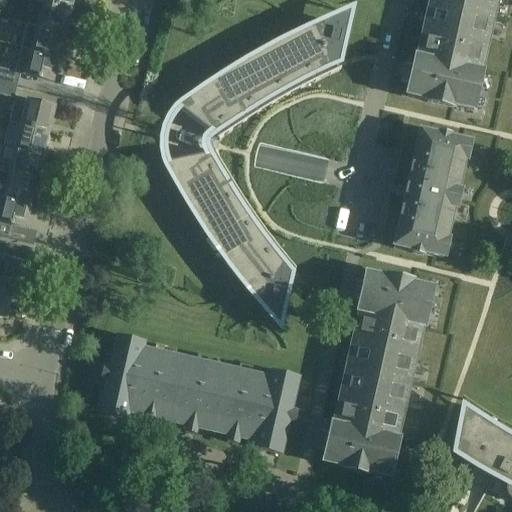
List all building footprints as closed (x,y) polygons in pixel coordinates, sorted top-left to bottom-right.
[(42,0),(42,4),(70,11),(72,0),(42,0)] [(409,86),(406,97),(426,102),(426,103),(452,109),(452,108),(472,112),(481,74),(480,73),(496,0),(429,0),(416,59),(415,59),(412,70),(403,68),(400,84),(409,86)] [(36,28),(64,35),(70,11),(42,4),(36,28)] [(176,109),(212,137),(240,118),(269,100),(298,84),(328,69),(328,68),(334,66),(337,52),(339,51),(341,49),(343,46),(344,44),(345,41),(345,38),(345,36),(345,33),(344,30),(342,28),(340,26),(337,25),(335,25),(332,26),(330,27),(328,29),(326,31),(325,34),(324,34),(323,24),(302,33),(269,50),(238,68),(208,87),(176,109)] [(20,49),(30,52),(58,59),(64,35),(36,28),(26,26),(20,49)] [(58,59),(30,52),(24,76),(53,83),(58,59)] [(0,82),(16,87),(20,74),(0,69),(0,82)] [(16,87),(0,82),(0,96),(13,99),(16,87)] [(8,123),(20,126),(48,133),(54,108),(18,99),(13,103),(8,123)] [(14,150),(42,157),(48,133),(20,126),(14,150)] [(419,133),(405,195),(400,194),(399,202),(403,203),(393,249),(412,253),(412,254),(422,257),(422,255),(443,260),(447,242),(446,241),(453,211),(455,212),(459,193),(457,193),(464,163),(465,163),(469,145),(449,140),(449,139),(439,136),(438,137),(419,133)] [(0,172),(8,174),(36,181),(42,157),(14,150),(11,162),(0,159),(0,172)] [(225,185),(208,156),(163,165),(182,199),(201,229),(206,237),(218,254),(226,266),(240,283),(250,295),(258,305),(266,299),(267,302),(267,305),(269,307),(270,309),(273,311),(275,312),(278,312),(281,311),(283,309),(285,307),(286,305),(287,302),(288,299),(288,296),(288,294),(287,291),(286,288),(284,286),(287,272),(283,267),(283,266),(262,240),(243,213),(225,185)] [(3,199),(30,205),(36,181),(8,174),(3,199)] [(24,230),(30,205),(3,199),(0,208),(0,237),(8,240),(33,245),(36,233),(24,230)] [(29,263),(32,250),(6,244),(3,257),(29,263)] [(386,280),(366,275),(363,287),(354,285),(350,301),(359,303),(357,314),(358,314),(333,426),(331,426),(329,437),(320,435),(316,451),(325,453),(323,464),(343,469),(342,470),(368,476),(368,475),(389,479),(398,441),(396,440),(422,329),(423,329),(432,290),(411,286),(412,285),(386,279),(386,280)] [(0,282),(0,317),(7,319),(12,284),(0,282)] [(289,423),(294,425),(297,413),(291,412),(299,379),(270,372),(269,378),(258,376),(260,370),(239,365),(238,371),(216,366),(218,361),(197,356),(196,362),(174,357),(175,351),(155,346),(154,352),(143,350),(145,344),(116,337),(108,370),(102,369),(100,380),(105,382),(98,415),(127,421),(128,415),(143,419),(142,424),(153,427),(154,421),(185,428),(184,434),(195,436),(197,431),(227,438),(226,443),(237,446),(239,441),(253,444),(252,450),(281,457),(289,423)] [(511,439),(498,431),(478,419),(454,456),(470,466),(484,475),(507,487),(506,489),(505,491),(505,494),(506,496),(507,498),(508,500),(510,501),(511,503),(511,502),(511,439)]
